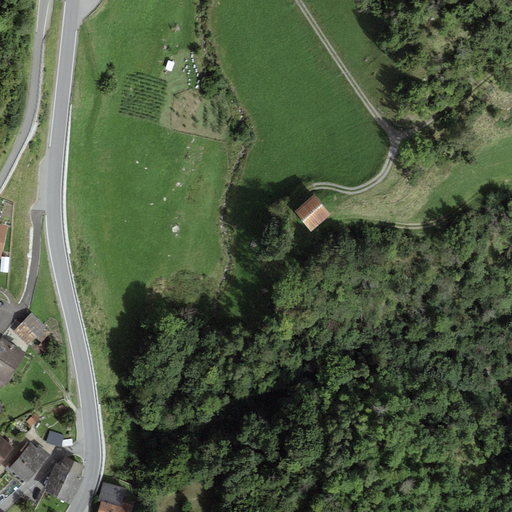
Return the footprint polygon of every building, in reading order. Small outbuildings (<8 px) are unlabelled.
[(311,199),(292,213),(305,231),(325,217),(311,199)] [(8,273),(9,258),(1,257),(0,272),(8,273)] [(32,313),(14,331),(28,346),(37,338),(42,343),(50,335),(43,329),(46,328),(32,313)] [(0,343),(0,360),(16,371),(27,353),(4,338),(0,343)] [(5,387),(16,371),(0,360),(0,388),(1,389),(3,386),(5,387)] [(50,431),(46,443),(61,447),(64,435),(50,431)] [(0,464),(14,448),(0,436),(0,464)] [(18,458),(35,473),(49,458),(51,455),(39,445),(37,448),(31,443),(30,445),(23,453),(18,458)] [(23,453),(30,445),(27,443),(20,450),(23,453)] [(60,466),(80,475),(84,466),(64,456),(60,466)] [(18,458),(9,468),(27,483),(35,473),(18,458)] [(84,478),(80,475),(60,466),(56,464),(48,478),(46,492),(69,504),(77,493),(84,478)] [(122,503),(126,489),(103,482),(98,502),(101,502),(101,501),(121,507),(122,503)] [(121,507),(101,501),(101,502),(97,511),(131,511),(133,506),(122,503),(121,507)]
